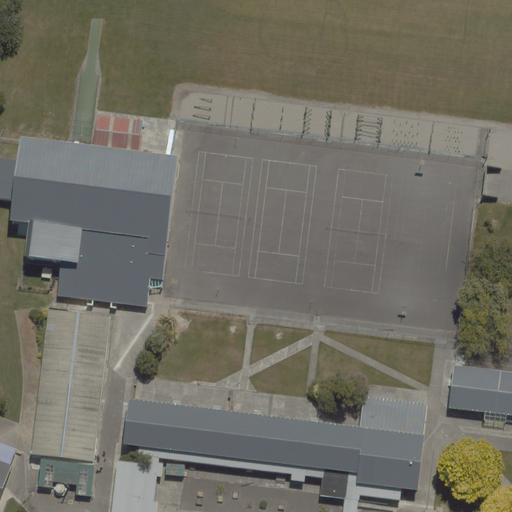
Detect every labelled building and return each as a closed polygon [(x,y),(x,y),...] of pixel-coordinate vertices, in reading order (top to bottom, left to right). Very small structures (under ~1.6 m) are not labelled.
[(161,143),(7,127),(0,197),(0,206),(25,209),(73,214),(153,222),(161,143)] [(73,214),(25,209),(21,246),(69,251),(73,214)] [(138,263),(52,254),(48,290),(135,299),(138,263)] [(109,310),(41,301),(21,448),(34,451),(30,485),(88,492),(109,310)] [(511,359),(442,352),(437,402),(511,410),(511,359)] [(401,481),(412,385),(350,379),(346,414),(118,391),(113,439),(345,463),(344,475),(401,481)]
